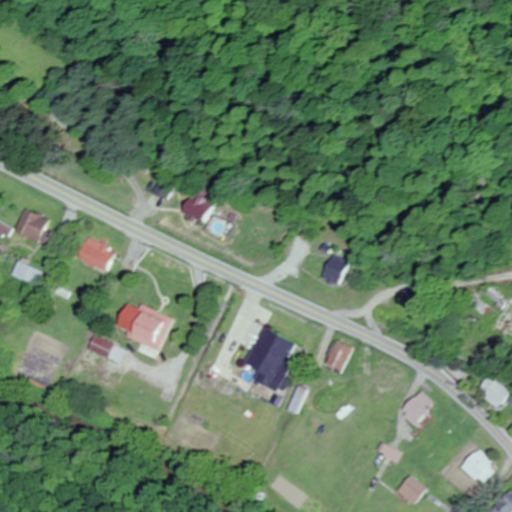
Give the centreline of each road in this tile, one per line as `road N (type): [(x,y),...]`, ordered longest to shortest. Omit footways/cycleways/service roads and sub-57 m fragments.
road 1 (primary): [(511,447),(417,363),(0,161)]
road 2 (residential): [(0,70),(145,192)]
